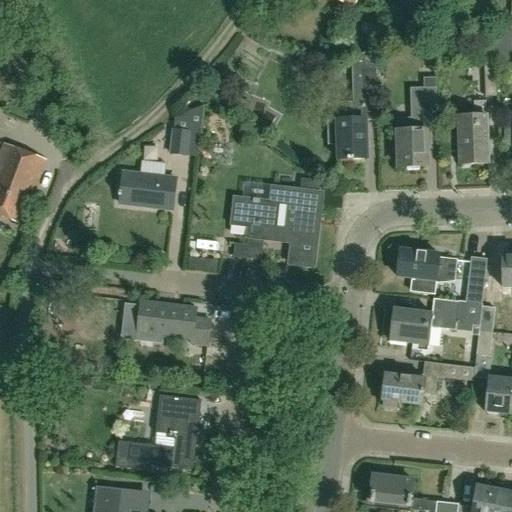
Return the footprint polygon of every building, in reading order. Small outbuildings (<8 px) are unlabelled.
[(486,98),(497,98),(496,65),(495,45),(483,46),(484,66),(485,66),(486,98)] [(377,121),(378,121),(376,50),(353,57),(355,103),(337,104),(337,122),(327,122),(328,145),(338,145),(339,162),(353,161),(353,160),(367,160),(365,121),(365,117),(377,116),(377,121)] [(425,117),(410,117),(410,119),(397,119),(398,168),(426,168),(425,120),(437,119),(436,79),(426,79),(426,89),(424,89),(425,117)] [(247,117),(252,103),(237,97),(231,111),(247,117)] [(459,166),(487,166),(486,102),(474,102),(474,118),(458,118),(459,166)] [(175,118),(175,120),(171,155),(197,158),(203,106),(175,118)] [(0,216),(22,225),(46,161),(5,145),(0,157),(0,216)] [(173,209),(176,179),(123,174),(120,204),(173,209)] [(312,267),(319,194),(273,189),(271,204),(236,199),(233,224),(250,227),(248,246),(236,245),(234,258),(262,261),(264,240),(291,244),(289,264),(312,267)] [(439,258),(439,256),(400,251),(397,277),(414,279),(412,293),(435,296),(435,295),(430,294),(432,281),(437,282),(453,281),(455,260),(439,258)] [(503,289),(511,289),(511,253),(502,254),(503,289)] [(471,275),(467,303),(467,304),(482,306),(485,277),(487,261),(472,260),(470,275),(471,275)] [(459,302),(459,303),(433,300),(431,314),(392,309),(388,341),(429,346),(431,328),(455,331),(456,323),(473,325),(472,335),(478,336),(479,334),(482,307),(482,306),(467,304),(467,303),(459,302)] [(207,346),(210,321),(195,319),(196,309),(141,303),(138,333),(191,340),(190,344),(207,346)] [(482,307),(479,334),(492,335),(495,309),(482,307)] [(479,334),(478,336),(476,356),(489,357),(492,335),(479,334)] [(381,402),(383,402),(382,408),(397,410),(398,404),(422,407),(424,394),(434,395),(436,378),(441,378),(473,382),(473,378),(474,370),(443,366),(443,365),(425,363),(422,379),(385,374),(381,402)] [(189,364),(173,371),(180,390),(196,384),(189,364)] [(486,414),(510,416),(511,392),(511,381),(490,379),(486,414)] [(193,470),(201,401),(160,396),(155,433),(167,434),(166,439),(176,440),(175,449),(118,442),(115,467),(150,472),(151,465),(193,470)] [(420,511),(421,501),(411,499),(413,481),(373,476),(369,505),(420,511)] [(497,511),(501,491),(477,486),(472,509),(458,507),(457,511),(497,511)] [(93,511),(120,511),(123,490),(96,487),(93,511)] [(511,511),(511,492),(501,491),(497,511),(511,511)] [(457,511),(458,507),(458,505),(437,503),(435,511),(457,511)]
